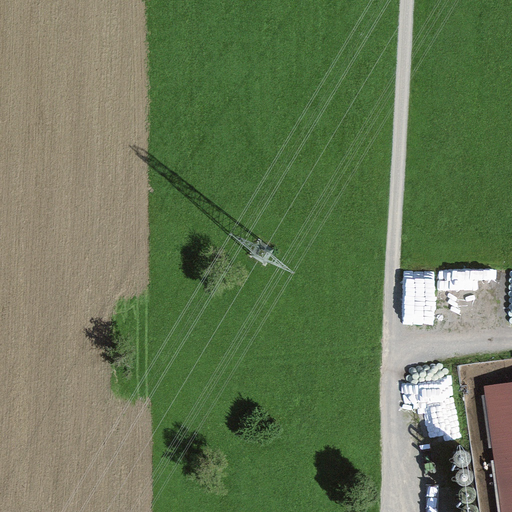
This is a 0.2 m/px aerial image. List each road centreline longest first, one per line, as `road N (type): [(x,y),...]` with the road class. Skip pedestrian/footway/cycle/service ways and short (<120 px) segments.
road 1 (track): [(384,511),(399,0)]
road 2 (track): [(388,372),(447,347),(511,338)]
